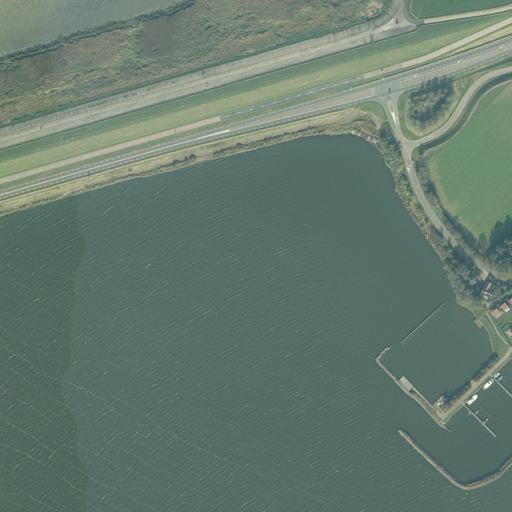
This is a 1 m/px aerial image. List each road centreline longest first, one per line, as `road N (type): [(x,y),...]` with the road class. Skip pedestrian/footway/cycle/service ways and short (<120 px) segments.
road 1 (unclassified): [(0,181),(407,64),(511,19)]
road 2 (primary): [(383,82),(183,142)]
road 3 (primary): [(183,142),(381,95)]
road 4 (primary): [(0,195),(183,142)]
road 5 (tertiary): [(511,282),(451,241),(421,198),(402,147)]
road 6 (unclassified): [(402,147),(438,133),(474,85),(511,68)]
road 7 (primary): [(511,39),(383,82)]
road 8 (primary): [(392,92),(511,50)]
road 9 (unclassified): [(511,7),(413,23),(406,0)]
